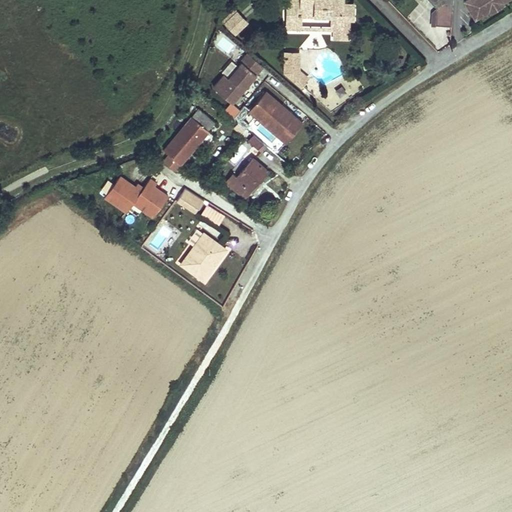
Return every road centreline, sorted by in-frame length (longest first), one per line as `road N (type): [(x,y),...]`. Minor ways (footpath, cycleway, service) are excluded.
road 1 (residential): [(511,21),(345,130),(311,170),(273,239)]
road 2 (unknown): [(135,174),(158,168),(273,239)]
